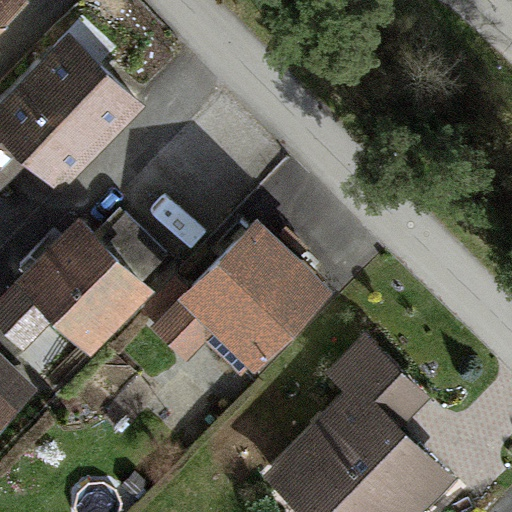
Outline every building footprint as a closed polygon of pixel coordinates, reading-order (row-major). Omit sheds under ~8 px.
[(67,46),(0,112),(0,134),(53,189),(132,111),(67,46)] [(71,231),(20,282),(87,348),(138,296),(71,231)] [(255,231),(188,299),(248,358),(315,290),(255,231)] [(353,395),(397,439),(425,411),(365,350),(336,378),(353,395)] [(110,359),(71,399),(103,430),(142,390),(110,359)] [(0,377),(0,424),(24,399),(0,377)] [(353,395),(269,477),(304,511),(414,511),(442,485),(397,439),(353,395)]
